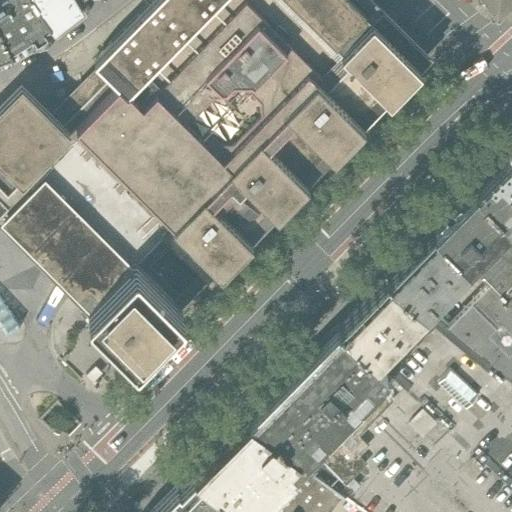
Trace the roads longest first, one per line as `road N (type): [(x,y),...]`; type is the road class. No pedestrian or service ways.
road 1 (tertiary): [(64,511),(442,123),(506,74)]
road 2 (residential): [(109,0),(78,27),(0,68)]
road 3 (tertiary): [(48,511),(38,474),(0,402)]
